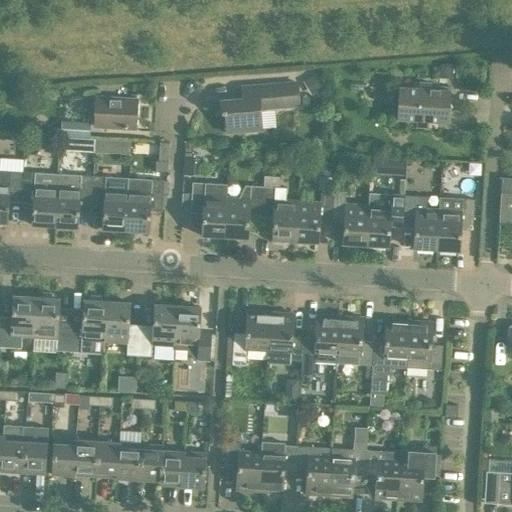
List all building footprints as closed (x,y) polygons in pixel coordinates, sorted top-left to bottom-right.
[(318,69),(308,74),(315,88),(325,83),(318,69)] [(242,99),(220,101),(221,114),(225,114),(226,133),(261,130),(259,109),(298,106),(297,83),(241,87),(242,99)] [(431,83),(419,83),(418,89),(398,87),(396,120),(416,121),(416,127),(428,128),(428,122),(448,123),(450,91),(430,89),(431,83)] [(97,97),(95,127),(134,129),(136,99),(97,97)] [(138,127),(152,126),(152,108),(137,108),(138,127)] [(87,137),(87,124),(63,123),(63,135),(87,137)] [(84,138),(83,151),(94,152),(95,139),(84,138)] [(96,139),(95,152),(108,153),(108,139),(96,139)] [(169,141),(156,140),(154,172),(167,172),(169,141)] [(0,167),(22,170),(23,158),(0,156),(0,161),(0,167)] [(393,157),(392,175),(402,176),(403,158),(393,157)] [(0,222),(7,223),(9,196),(21,197),(23,172),(10,171),(0,170),(0,222)] [(31,225),(55,226),(58,174),(23,172),(21,197),(33,198),(31,225)] [(79,201),(92,201),(94,176),(58,174),(55,226),(78,228),(79,201)] [(102,229),(125,231),(128,191),(126,190),(104,189),(105,177),(94,176),(92,201),(103,202),(102,229)] [(128,191),(125,231),(148,232),(150,205),(162,206),(163,180),(127,178),(126,190),(128,191)] [(286,188),(274,187),(274,182),(263,181),(262,187),(264,187),(262,212),(273,213),(271,240),(295,241),(298,201),(285,200),(286,188)] [(200,235),(225,237),(227,197),(214,196),(215,184),(192,182),(190,208),(202,208),(200,235)] [(264,187),(262,187),(250,186),(245,186),(238,198),(227,197),(225,237),(247,238),(249,211),(262,212),(264,187)] [(320,203),(298,201),(295,241),(318,242),(320,215),(332,216),(334,191),(321,190),(320,203)] [(345,192),(334,191),(332,216),(344,217),(342,244),(366,245),(369,205),(345,204),(345,192)] [(511,193),(500,193),(499,222),(511,222),(511,193)] [(391,207),(369,205),(366,245),(389,247),(390,220),(404,220),(405,195),(391,194),(391,207)] [(427,197),(405,195),(404,220),(414,221),(412,248),(437,250),(439,210),(438,210),(426,209),(427,197)] [(474,199),(462,199),(439,197),(438,210),(439,210),(437,250),(459,251),(461,224),(473,225),(474,199)] [(37,297),(36,297),(34,337),(56,338),(55,351),(68,351),(69,326),(57,326),(59,299),(55,298),(53,293),(40,292),(37,297)] [(68,351),(80,352),(102,354),(103,341),(104,341),(107,302),(105,301),(103,296),(90,295),(87,300),(83,300),(81,327),(69,326),(68,351)] [(36,297),(12,296),(11,323),(0,322),(0,347),(20,349),(21,336),(34,337),(36,297)] [(130,303),(107,302),(104,341),(127,343),(126,355),(139,356),(141,331),(128,330),(130,303)] [(151,344),(174,346),(175,346),(178,306),(154,304),(152,331),(141,331),(139,356),(151,357),(151,344)] [(200,307),(178,306),(175,346),(174,346),(174,350),(187,351),(192,359),(209,360),(211,335),(199,334),(200,307)] [(246,349),(268,351),(271,312),(247,310),(246,334),(234,333),(232,365),(245,366),(246,349)] [(293,313),(271,312),(268,351),(289,352),(288,360),(303,361),(304,337),(291,336),(293,313)] [(303,361),(315,362),(336,363),(339,316),(317,315),(315,338),(304,337),(303,361)] [(362,317),(339,316),(336,363),(358,365),(371,366),(373,341),(361,341),(362,317)] [(391,367),(406,368),(408,320),(386,319),(385,342),(373,341),(371,366),(370,394),(386,395),(387,373),(391,373),(391,367)] [(431,322),(408,320),(406,368),(440,370),(442,346),(430,345),(431,322)] [(18,391),(6,391),(5,400),(17,401),(18,391)] [(28,401),(52,403),(53,393),(29,392),(28,401)] [(53,393),(52,403),(64,404),(65,394),(53,393)] [(284,395),(284,403),(297,403),(298,393),(288,393),(284,395)] [(100,406),(101,396),(88,396),(88,405),(100,406)] [(101,396),(100,406),(111,407),(112,397),(101,396)] [(144,409),(144,399),(131,398),(130,408),(144,409)] [(144,399),(144,409),(154,409),(155,400),(144,399)] [(187,411),(187,402),(174,401),(174,410),(187,411)] [(187,402),(187,411),(198,412),(198,402),(187,402)] [(445,405),(445,417),(457,417),(457,405),(445,405)] [(1,471),(23,472),(26,426),(2,425),(2,435),(3,435),(1,471)] [(26,426),(23,472),(45,473),(48,428),(26,426)] [(51,474),(74,475),(76,440),(53,438),(51,474)] [(98,441),(76,440),(74,475),(96,477),(98,441)] [(120,443),(98,441),(96,477),(118,478),(120,443)] [(236,490),(260,492),(262,452),(240,451),(240,443),(227,442),(225,466),(237,467),(236,490)] [(364,474),(366,450),(366,442),(353,442),(353,449),(331,448),(328,496),(351,497),(352,474),(364,474)] [(142,444),(120,443),(118,478),(140,479),(142,444)] [(142,444),(140,479),(158,480),(160,480),(161,450),(163,450),(163,445),(142,444)] [(283,454),(262,452),(260,492),(282,493),(283,469),(296,470),(298,446),(283,445),(283,454)] [(331,448),(298,446),(296,470),(307,471),(305,494),(328,496),(331,448)] [(422,454),(400,452),(398,500),(420,501),(422,478),(434,478),(436,446),(422,446),(422,454)] [(184,451),(163,450),(161,450),(160,480),(158,480),(158,485),(182,487),(184,451)] [(375,498),(398,500),(400,452),(366,450),(364,474),(376,475),(375,498)] [(206,453),(184,451),(182,487),(203,488),(206,453)] [(511,461),(511,462),(511,473),(488,471),(489,459),(482,458),(479,495),(484,495),(484,497),(497,498),(496,504),(511,504),(511,461)]
